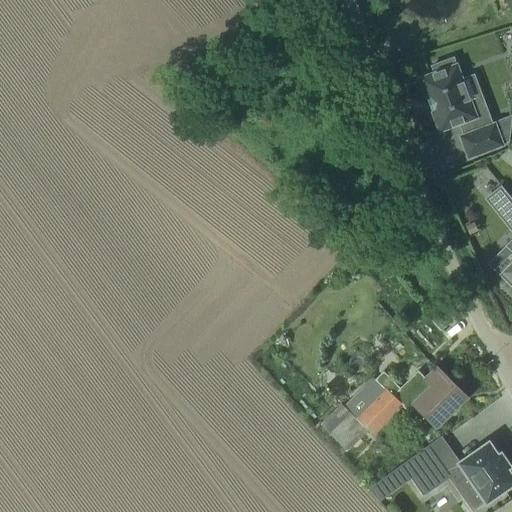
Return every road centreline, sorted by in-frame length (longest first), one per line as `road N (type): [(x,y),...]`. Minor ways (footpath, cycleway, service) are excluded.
road 1 (unclassified): [(437,235),(341,0)]
road 2 (residential): [(495,358),(437,235)]
